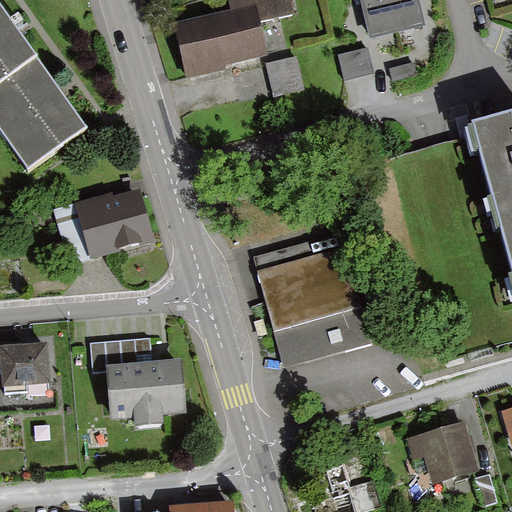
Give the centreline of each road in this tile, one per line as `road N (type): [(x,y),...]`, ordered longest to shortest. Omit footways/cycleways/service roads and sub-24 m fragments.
road 1 (residential): [(169,174),(433,101),(467,65),(458,0)]
road 2 (residential): [(259,468),(182,483),(0,496)]
road 3 (residential): [(206,296),(0,314)]
road 4 (residential): [(169,174),(115,0)]
road 5 (residential): [(259,468),(206,296)]
road 6 (residential): [(206,296),(169,174)]
